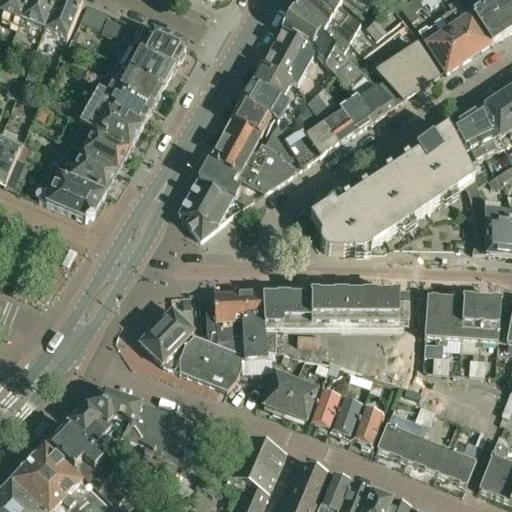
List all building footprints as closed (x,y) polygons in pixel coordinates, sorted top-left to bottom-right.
[(0,17),(0,19),(10,23),(9,27),(19,31),(31,0),(6,0),(1,14),(0,17)] [(30,31),(44,37),(58,0),(31,0),(19,31),(29,35),(30,31)] [(66,46),(81,9),(59,0),(58,0),(44,37),(66,46)] [(187,0),(211,9),(211,8),(215,0),(187,0)] [(305,0),(302,0),(294,15),(320,38),(342,60),(343,59),(349,47),(327,30),(331,23),(305,0)] [(359,29),(338,11),(341,7),(339,6),(333,0),(305,0),(331,23),(327,30),(349,47),(359,29)] [(339,2),(340,0),(344,0),(366,14),(371,7),(364,0),(363,1),(361,0),(333,0),(339,6),(341,7),(341,6),(339,2)] [(416,0),(415,1),(423,11),(426,8),(430,13),(437,7),(432,1),(431,0),(416,0)] [(473,24),(490,49),(511,34),(511,14),(502,0),(500,0),(498,2),(496,0),(449,0),(450,1),(460,9),(458,10),(460,12),(461,11),(473,24)] [(511,0),(502,0),(511,14),(511,0)] [(400,13),(411,27),(418,22),(415,17),(423,11),(415,1),(400,13)] [(102,36),(109,19),(86,10),(80,27),(102,36)] [(475,59),(490,49),(473,24),(461,11),(460,12),(458,10),(447,16),(456,30),(475,59)] [(294,15),(282,36),(311,53),(317,57),(315,60),(325,70),(349,96),(364,81),(343,59),(342,60),(320,38),(294,15)] [(448,34),(442,39),(441,39),(460,68),(475,59),(456,30),(447,16),(440,21),(448,34)] [(376,45),(386,37),(376,24),(366,33),(376,45)] [(418,36),(445,78),(460,68),(441,39),(442,39),(435,30),(428,34),(426,31),(418,36)] [(137,44),(133,51),(175,75),(178,69),(179,67),(181,66),(184,60),(184,58),(185,56),(183,49),(151,36),(141,32),(135,43),(137,44)] [(76,35),(72,43),(80,48),(84,39),(76,35)] [(304,66),(311,53),(282,36),(262,71),(291,88),(299,74),(303,76),(307,68),(304,66)] [(71,45),(65,59),(83,67),(89,52),(80,49),(80,48),(72,43),(71,45)] [(375,77),(384,86),(402,107),(439,83),(417,49),(375,77)] [(172,80),(175,75),(133,51),(122,70),(118,68),(117,69),(164,94),(171,80),(172,80)] [(156,109),(164,94),(117,69),(110,80),(114,83),(110,91),(153,115),(156,109)] [(262,71),(252,89),(287,110),(293,99),(287,96),(291,88),(262,71)] [(1,73),(0,74),(0,82),(21,91),(23,87),(12,83),(14,79),(1,73)] [(23,87),(21,91),(22,90),(30,94),(35,84),(26,80),(23,87)] [(374,125),(394,111),(375,92),(364,81),(349,96),(355,102),(357,101),(374,125)] [(21,91),(0,82),(0,84),(11,89),(6,99),(16,103),(16,102),(17,102),(21,92),(21,91)] [(384,86),(375,92),(394,111),(395,112),(395,111),(402,107),(384,86)] [(252,89),(242,107),(278,128),(287,110),(252,89)] [(130,156),(142,134),(149,120),(150,120),(153,115),(110,91),(108,94),(99,92),(80,128),(82,130),(95,137),(130,156)] [(36,98),(21,92),(17,102),(32,109),(36,98)] [(316,99),(323,108),(329,114),(337,109),(323,92),(316,99)] [(511,92),(500,100),(511,122),(511,92)] [(316,99),(306,109),(309,112),(317,122),(329,114),(323,108),(316,99)] [(511,122),(500,100),(483,112),(498,143),(500,148),(498,143),(507,137),(509,141),(511,139),(511,122)] [(341,116),(341,117),(355,138),(374,125),(357,101),(355,102),(338,113),(341,116)] [(66,120),(70,113),(50,102),(46,109),(66,120)] [(242,107),(232,125),(229,131),(258,147),(270,125),(278,128),(242,107)] [(53,116),(41,110),(35,122),(47,128),(53,116)] [(298,121),(306,131),(317,122),(309,112),(298,121)] [(483,112),(464,124),(483,163),(503,153),(500,148),(498,143),(483,112)] [(341,117),(323,128),(337,150),(355,138),(341,117)] [(411,130),(420,142),(434,132),(425,119),(411,130)] [(450,133),(446,135),(459,160),(467,175),(473,186),(470,181),(485,173),(480,164),(483,163),(464,124),(450,133)] [(370,149),(383,139),(374,127),(361,137),(370,149)] [(323,128),(305,141),(302,135),(289,144),(288,143),(284,146),(287,149),(302,174),(319,162),(337,150),(323,128)] [(130,156),(95,137),(82,130),(70,152),(69,153),(82,159),(117,178),(118,179),(130,156)] [(219,149),(247,165),(253,155),(258,147),(229,131),(219,149)] [(297,177),(302,174),(287,149),(284,146),(288,143),(277,131),(273,134),(265,151),(259,147),(287,169),(288,170),(297,177)] [(485,259),(484,214),(483,211),(473,186),(467,175),(459,160),(446,135),(424,149),(427,154),(335,214),(332,209),(309,223),(320,240),(319,248),(321,252),(325,258),(362,258),(464,192),(468,201),(471,210),(473,222),(474,233),(474,246),(472,255),(471,259),(485,259)] [(0,190),(5,192),(17,163),(23,150),(1,140),(0,142),(0,190)] [(253,155),(247,165),(266,176),(276,190),(297,177),(288,170),(287,169),(259,147),(258,147),(253,155)] [(219,149),(209,167),(237,183),(264,198),(276,190),(266,176),(247,165),(219,149)] [(23,150),(18,162),(27,166),(31,153),(23,150)] [(105,200),(117,178),(82,159),(69,153),(70,152),(66,150),(62,159),(68,162),(58,180),(95,196),(105,200)] [(5,192),(17,197),(29,167),(17,163),(5,192)] [(234,206),(239,197),(232,193),(237,183),(209,167),(198,186),(234,206)] [(511,169),(499,178),(501,185),(511,178),(511,169)] [(471,181),(476,192),(487,185),(482,175),(471,181)] [(487,187),(490,192),(497,193),(502,191),(499,179),(487,187)] [(38,206),(80,224),(85,226),(93,223),(93,222),(105,200),(95,196),(58,180),(51,195),(44,192),(38,206)] [(198,186),(188,204),(179,219),(200,246),(244,211),(234,206),(198,186)] [(239,197),(234,206),(244,211),(245,211),(255,204),(240,195),(239,197)] [(509,217),(484,214),(485,259),(505,261),(509,217)] [(242,346),(243,365),(267,364),(266,357),(264,337),(262,301),(262,298),(213,300),(214,306),(205,307),(207,343),(216,349),(242,346)] [(276,330),(330,330),(408,330),(408,301),(276,301),(262,301),(264,337),(276,337),(276,330)] [(424,343),(438,344),(438,350),(442,350),(445,303),(427,302),(424,343)] [(447,345),(460,346),(463,304),(445,303),(442,350),(446,350),(447,345)] [(460,346),(474,346),(474,352),(478,353),(481,305),(463,304),(460,346)] [(483,347),(497,348),(500,307),(481,305),(478,353),(483,353),(483,347)] [(139,349),(160,369),(161,370),(162,370),(162,372),(192,343),(190,341),(194,337),(171,315),(139,349)] [(266,357),(275,358),(276,337),(264,337),(266,357)] [(179,378),(216,393),(226,397),(235,388),(241,374),(241,360),(194,342),(192,343),(162,372),(177,377),(179,376),(179,378)] [(287,371),(289,362),(277,359),(275,367),(287,371)] [(441,364),(441,363),(433,362),(433,378),(440,378),(441,364)] [(441,363),(441,364),(440,378),(448,379),(449,363),(441,363)] [(477,366),(477,365),(470,365),(469,380),(476,381),(477,366)] [(477,365),(477,366),(476,381),(484,382),(485,366),(477,365)] [(336,380),(340,370),(330,367),(330,368),(325,381),(328,382),(330,378),(336,380)] [(327,377),(329,372),(318,368),(314,376),(325,380),(327,377)] [(275,380),(274,381),(263,411),(284,418),(296,387),(287,384),(289,379),(277,374),(275,380)] [(363,379),(352,375),(347,386),(369,395),(372,386),(362,382),(363,379)] [(307,386),(305,391),(296,387),(284,418),(305,426),(318,390),(307,386)] [(383,390),(372,386),(369,395),(368,397),(379,401),(383,390)] [(507,423),(511,411),(511,395),(502,421),(507,423)] [(196,478),(197,473),(211,433),(142,409),(105,396),(97,398),(86,409),(113,435),(121,443),(146,452),(144,457),(156,461),(155,465),(178,472),(196,478)] [(308,429),(329,437),(341,405),(320,397),(308,429)] [(329,437),(350,445),(362,413),(341,405),(329,437)] [(106,442),(113,435),(86,409),(70,426),(95,450),(104,440),(106,442)] [(420,412),(414,427),(422,429),(428,415),(420,412)] [(384,422),(383,421),(362,413),(350,445),(372,453),(384,422)] [(428,415),(422,429),(429,432),(435,417),(428,415)] [(46,451),(110,511),(132,511),(133,511),(106,487),(116,476),(66,429),(46,451)] [(377,455),(406,467),(416,443),(386,431),(377,455)] [(480,437),(474,451),(481,454),(487,439),(480,437)] [(406,467),(435,479),(445,455),(416,443),(406,467)] [(236,511),(263,511),(268,500),(285,462),(243,444),(227,483),(228,483),(225,489),(244,496),(236,511)] [(511,457),(496,451),(478,496),(511,509),(511,457)] [(106,511),(45,453),(28,470),(10,488),(35,511),(106,511)] [(435,479),(465,491),(475,467),(445,455),(435,479)] [(312,511),(326,479),(303,469),(284,511),(312,511)] [(223,488),(208,476),(197,489),(213,501),(223,488)] [(332,481),(318,511),(339,511),(350,488),(332,481)] [(10,488),(0,498),(0,511),(1,511),(35,511),(10,488)] [(365,511),(371,497),(350,488),(339,511),(365,511)] [(388,511),(391,505),(371,497),(365,511),(388,511)]
